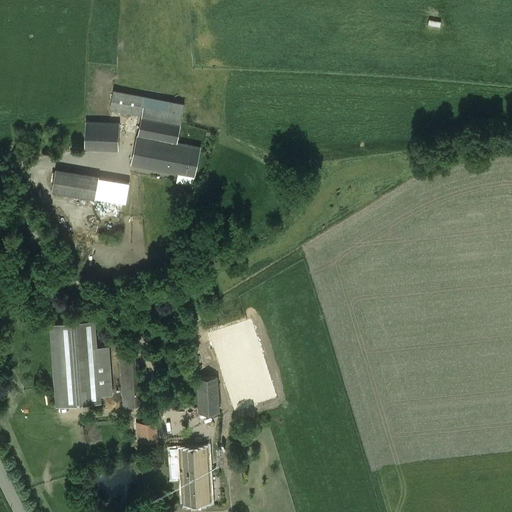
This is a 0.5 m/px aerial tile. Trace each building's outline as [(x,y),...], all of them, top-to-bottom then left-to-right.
[(142,114),(132,164),(158,169),(158,168),(164,140),(177,143),(181,122),(184,105),(113,91),(110,108),(142,114)] [(108,123),(86,123),(85,148),(118,149),(119,124),(108,123)] [(177,143),(164,140),(158,168),(195,175),(201,147),(177,143)] [(129,182),(56,168),(53,184),(126,198),(129,182)] [(187,322),(178,280),(166,283),(174,325),(187,322)] [(95,319),(50,322),(54,386),(56,405),(74,404),(101,402),(97,346),(95,319)] [(109,345),(97,346),(100,395),(112,394),(109,345)] [(133,355),(120,356),(120,386),(135,386),(133,355)] [(217,376),(197,377),(199,413),(219,411),(217,376)] [(135,386),(120,386),(121,400),(136,399),(135,386)] [(156,421),(137,422),(138,442),(157,441),(156,421)] [(208,445),(180,447),(170,448),(171,463),(181,462),(181,468),(179,468),(179,470),(181,470),(181,477),(182,477),(183,502),(211,501),(208,445)]
